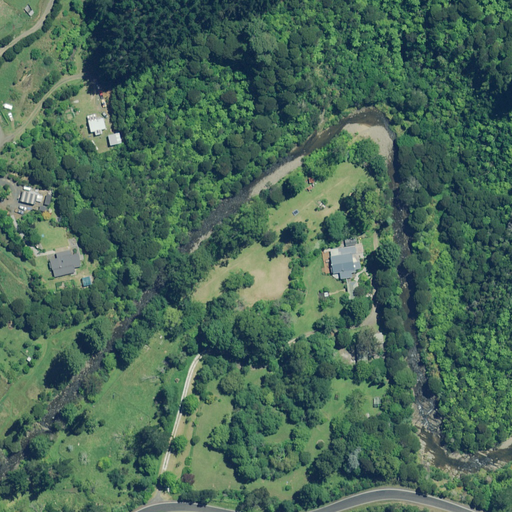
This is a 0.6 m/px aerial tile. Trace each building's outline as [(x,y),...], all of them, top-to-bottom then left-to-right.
[(90,94),(88,91),(79,95),(81,99),(90,94)] [(97,120),(96,114),(87,116),(91,132),(95,131),(96,135),(103,134),(102,130),(106,129),(104,118),(97,120)] [(121,143),(119,133),(108,135),(110,146),(121,143)] [(36,194),(24,192),(22,201),(34,204),(36,194)] [(53,195),(47,193),(45,204),(51,205),(53,195)] [(49,207),(41,205),(39,211),(47,214),(49,207)] [(73,255),(71,246),(56,249),(58,258),(51,260),(55,277),(76,272),(75,268),(82,266),(79,254),(73,255)] [(361,269),(358,246),(330,250),(333,273),(340,272),(341,279),(352,277),(352,273),(356,272),(356,270),(361,269)] [(357,281),(348,283),(351,301),(360,299),(357,281)]
